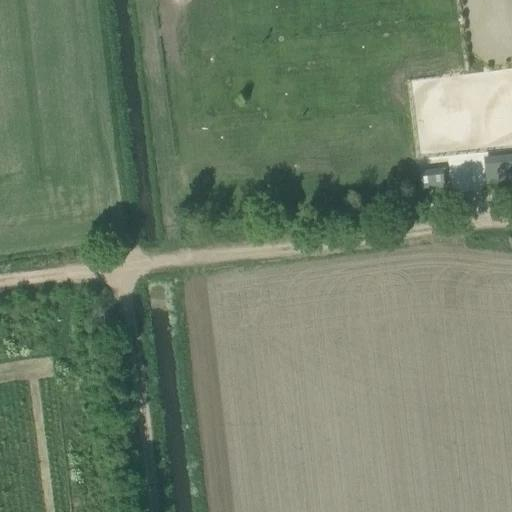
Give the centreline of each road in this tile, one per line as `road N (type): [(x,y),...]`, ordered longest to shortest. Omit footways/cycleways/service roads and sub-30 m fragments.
road 1 (track): [(121,267),(511,219)]
road 2 (track): [(121,267),(151,511)]
road 3 (track): [(0,284),(121,267)]
